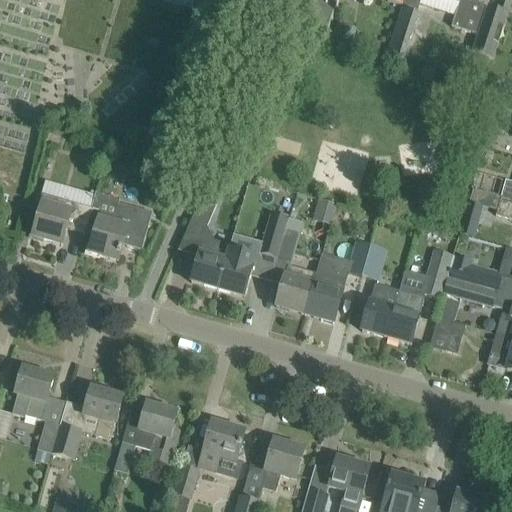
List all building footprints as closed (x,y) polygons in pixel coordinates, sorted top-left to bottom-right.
[(155,0),(156,1),(193,11),(196,0),(155,0)] [(292,0),(286,21),(291,23),(290,28),(325,40),(326,39),(337,0),(292,0)] [(444,0),(460,5),(456,18),(452,28),(478,37),(488,8),(490,0),(444,0)] [(474,50),(473,53),(495,60),(510,15),(488,8),(478,37),(474,50)] [(403,9),(388,58),(408,63),(422,15),(418,14),(403,9)] [(468,48),(457,80),(463,82),(465,78),(470,62),(473,53),(474,50),(468,48)] [(158,108),(149,134),(178,144),(187,118),(158,108)] [(49,131),(46,142),(58,146),(61,135),(49,131)] [(511,183),(482,174),(477,191),(496,197),(496,198),(511,203),(511,183)] [(480,193),(472,190),(468,203),(458,236),(475,240),(485,208),(477,205),(480,193)] [(39,219),(33,239),(62,247),(64,239),(68,227),(72,228),(71,232),(85,236),(91,217),(92,212),(93,210),(78,206),(59,201),(42,196),(39,206),(42,207),(39,219)] [(204,240),(218,205),(202,198),(187,233),(204,240)] [(496,216),(511,220),(511,203),(496,198),(491,212),(497,214),(496,216)] [(320,202),(315,218),(333,222),(337,207),(320,202)] [(119,205),(116,217),(113,226),(99,222),(90,255),(118,263),(124,243),(128,244),(127,248),(142,252),(153,215),(119,205)] [(260,259),(276,264),(277,261),(286,230),(287,224),(271,220),(269,226),(264,245),(260,259)] [(286,230),(277,261),(290,264),(301,228),(289,225),(289,224),(287,230),(286,230)] [(198,258),(191,284),(218,292),(230,252),(231,247),(215,242),(210,259),(199,256),(198,258)] [(350,264),(347,275),(348,275),(360,279),(369,248),(359,245),(356,244),(350,264)] [(386,258),(372,254),(374,249),(369,248),(360,279),(379,284),(386,258)] [(511,251),(507,250),(500,275),(502,275),(501,279),(503,280),(511,282),(511,251)] [(230,252),(218,292),(245,299),(256,259),(230,252)] [(425,284),(404,279),(400,293),(386,340),(411,347),(419,320),(424,301),(422,300),(423,297),(441,301),(443,296),(443,295),(448,280),(454,257),(434,252),(425,284)] [(454,257),(448,280),(497,293),(501,279),(502,275),(500,275),(473,267),(474,262),(454,257)] [(282,289),(277,309),(305,317),(308,309),(317,275),(289,267),(288,267),(283,286),(282,289)] [(308,309),(305,317),(334,325),(336,317),(340,306),(342,297),(346,283),(317,275),(308,309)] [(448,280),(443,295),(493,309),(497,293),(448,280)] [(389,290),(375,287),(370,306),(369,305),(361,333),(386,340),(400,293),(389,290)] [(502,322),(497,337),(511,341),(511,309),(506,308),(504,312),(502,322)] [(451,327),(437,323),(430,350),(457,357),(466,329),(452,325),(451,327)] [(494,347),(489,366),(507,372),(511,373),(511,341),(497,337),(494,347)] [(12,416),(25,420),(26,418),(41,423),(54,380),(23,371),(16,397),(18,397),(12,416)] [(86,409),(84,416),(100,421),(96,437),(111,442),(117,419),(123,400),(92,391),(90,398),(86,409)] [(137,449),(152,454),(148,467),(168,473),(180,429),(174,427),(177,416),(147,407),(139,433),(141,434),(137,449)] [(61,427),(47,423),(35,463),(49,466),(52,456),(61,427)] [(199,470),(217,475),(221,461),(236,465),(239,454),(245,435),(212,426),(207,445),(199,470)] [(61,427),(52,456),(67,460),(76,432),(61,427)] [(274,443),(267,467),(263,479),(266,479),(263,490),(276,493),(279,483),(294,488),(305,452),(274,443)] [(127,476),(136,448),(125,445),(116,473),(127,476)] [(357,511),(361,498),(362,498),(370,471),(337,462),(329,489),(345,493),(339,511),(357,511)] [(192,501),(199,473),(182,469),(175,497),(192,501)] [(435,511),(440,495),(439,495),(439,497),(423,492),(424,486),(392,477),(384,504),(400,509),(398,511),(435,511)] [(486,511),(488,504),(457,495),(455,503),(452,511),(486,511)] [(240,497),(236,511),(259,511),(262,503),(260,503),(242,498),(240,497)] [(78,511),(81,505),(59,499),(55,511),(78,511)] [(323,511),(325,503),(309,499),(305,511),(323,511)]
